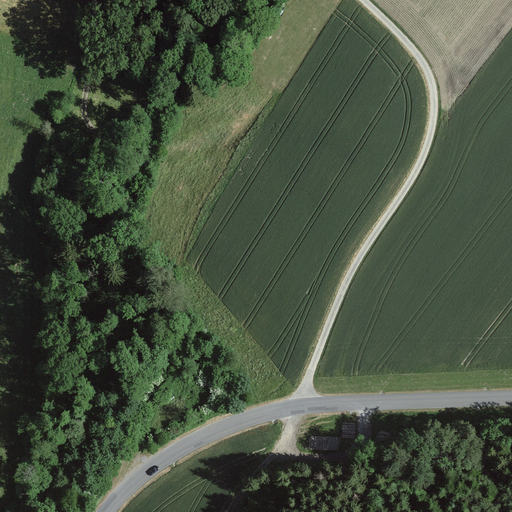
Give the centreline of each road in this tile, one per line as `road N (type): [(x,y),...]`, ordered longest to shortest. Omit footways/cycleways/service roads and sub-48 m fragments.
road 1 (tertiary): [(511,393),(251,417),(143,468),(105,511)]
road 2 (track): [(92,17),(84,102),(87,125),(103,133),(142,110),(250,0)]
road 3 (track): [(223,511),(279,442),(295,407)]
